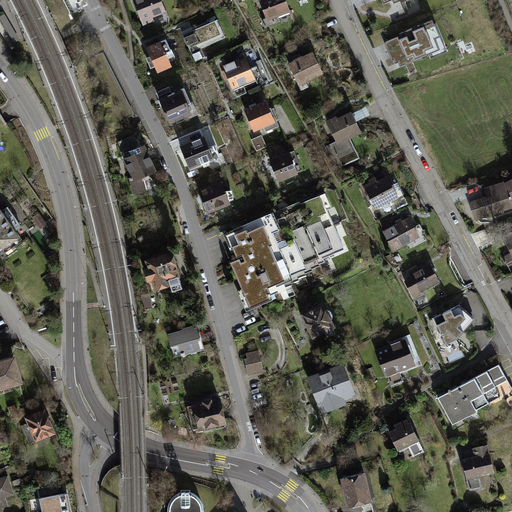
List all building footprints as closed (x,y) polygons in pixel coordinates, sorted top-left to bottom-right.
[(161,0),(133,0),(142,21),(166,12),(161,0)] [(287,0),(257,0),(265,18),(290,8),(287,0)] [(389,0),(396,14),(404,11),(400,2),(405,0),(389,0)] [(413,29),(386,40),(397,66),(443,46),(432,20),(413,29)] [(224,39),(216,21),(182,35),(190,53),(224,39)] [(160,41),(145,47),(156,73),(171,66),(160,41)] [(323,70),(312,49),(287,61),(298,82),(323,70)] [(245,58),(223,67),(233,93),(261,81),(255,67),(250,70),(245,58)] [(182,90),(157,100),(167,124),(192,114),(182,90)] [(266,102),(245,111),(254,133),(275,124),(266,102)] [(351,107),(324,119),(335,143),(362,131),(351,107)] [(202,136),(178,146),(188,170),(212,160),(202,136)] [(141,151),(121,159),(129,181),(125,183),(131,198),(144,192),(140,180),(151,176),(141,151)] [(290,153),(268,162),(276,184),(299,175),(290,153)] [(388,176),(365,188),(377,209),(399,197),(388,176)] [(223,178),(197,189),(208,214),(233,204),(223,178)] [(483,196),(468,202),(474,221),(511,207),(511,204),(511,203),(511,178),(481,189),(483,196)] [(235,261),(229,264),(249,308),(290,290),(285,278),(345,251),(320,196),(230,236),(235,247),(230,249),(235,261)] [(0,248),(15,239),(0,213),(0,248)] [(413,214),(384,229),(395,250),(426,235),(413,214)] [(511,235),(501,241),(511,262),(511,261),(511,235)] [(165,255),(140,260),(147,290),(172,285),(165,255)] [(432,264),(405,278),(416,298),(442,283),(432,264)] [(431,318),(444,343),(473,328),(460,303),(431,318)] [(322,305),(299,315),(310,339),(333,329),(322,305)] [(195,329),(167,335),(172,357),(199,352),(195,329)] [(409,337),(374,351),(385,379),(421,365),(409,337)] [(263,372),(259,352),(244,355),(248,375),(263,372)] [(0,393),(23,388),(16,357),(0,361),(0,393)] [(340,364),(306,378),(320,411),(354,397),(340,364)] [(511,388),(501,366),(437,397),(451,424),(511,393),(511,388)] [(217,397),(187,402),(192,430),(221,425),(217,397)] [(44,413),(22,420),(29,443),(51,436),(44,413)] [(406,419),(387,429),(398,450),(417,440),(406,419)] [(488,443),(460,449),(466,480),(494,475),(488,443)] [(362,473),(341,476),(346,506),(366,503),(362,473)] [(7,478),(0,479),(0,511),(3,511),(0,500),(12,497),(7,478)] [(165,511),(201,511),(201,507),(200,502),(197,497),(193,494),(188,492),(188,490),(179,490),(178,493),(175,495),(171,498),(168,501),(166,505),(165,509),(165,511)] [(70,511),(68,495),(41,499),(42,511),(70,511)]
